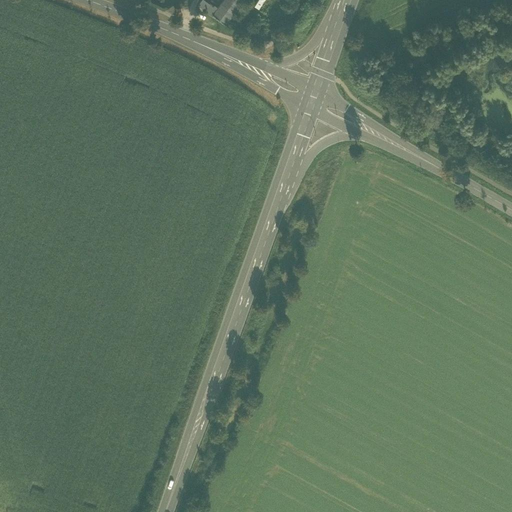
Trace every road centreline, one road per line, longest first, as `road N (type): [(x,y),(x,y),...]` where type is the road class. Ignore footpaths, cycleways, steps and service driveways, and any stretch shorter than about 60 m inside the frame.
road 1 (primary): [(280,194),(164,511)]
road 2 (secondary): [(511,209),(374,132)]
road 3 (primary): [(340,0),(298,57),(271,63),(224,54)]
road 4 (tertiary): [(224,54),(89,0)]
road 5 (primary): [(280,194),(326,139),(374,132)]
